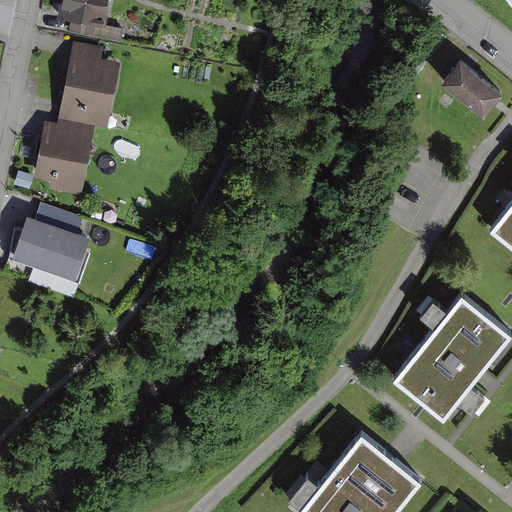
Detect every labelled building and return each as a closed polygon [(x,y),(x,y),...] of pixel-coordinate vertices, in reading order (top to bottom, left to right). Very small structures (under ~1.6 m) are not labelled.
[(111,0),(62,0),(58,20),(71,23),(69,32),(122,43),(125,30),(106,26),(111,0)] [(104,47),(74,41),(58,124),(46,121),(35,177),(52,181),(51,190),(83,196),(97,127),(109,128),(122,64),(102,60),(104,47)] [(502,96),(460,62),(443,86),(484,118),(502,96)] [(511,196),(494,220),(511,234),(511,196)] [(36,220),(28,217),(13,261),(76,283),(91,239),(79,235),(85,217),(42,202),(36,220)] [(510,324),(462,286),(448,303),(434,291),(423,305),(438,317),(397,368),(444,406),(458,389),(473,400),(483,387),(469,376),(510,324)] [(388,511),(420,474),(362,427),(319,479),(308,470),(290,491),(316,511),(388,511)]
